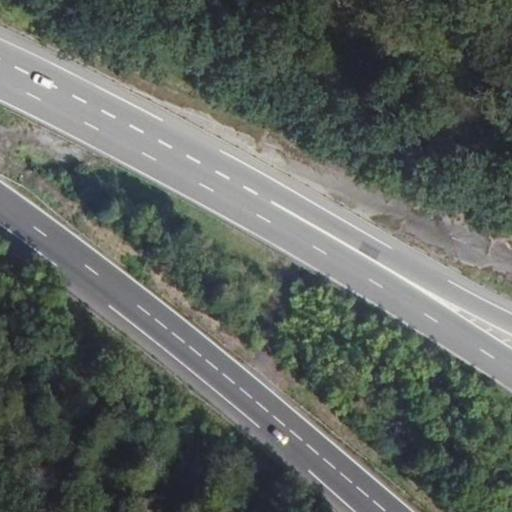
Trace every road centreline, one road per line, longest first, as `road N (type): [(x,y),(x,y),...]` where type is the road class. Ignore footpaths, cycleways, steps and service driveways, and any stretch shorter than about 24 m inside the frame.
road 1 (motorway): [(0,206),(118,291),(384,511)]
road 2 (motorway): [(511,369),(250,208)]
road 3 (motorway): [(511,324),(250,208)]
road 4 (motorway): [(250,208),(0,70)]
